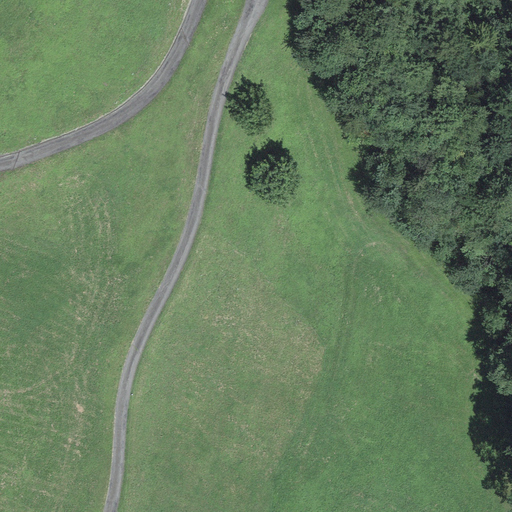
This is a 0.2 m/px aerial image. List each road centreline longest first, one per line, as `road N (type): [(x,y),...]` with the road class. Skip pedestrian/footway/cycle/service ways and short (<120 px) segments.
road 1 (unclassified): [(259,0),(220,98),(188,244),(141,339),(122,406),(113,511)]
road 2 (unclassified): [(0,162),(131,113),(168,69),(203,0)]
